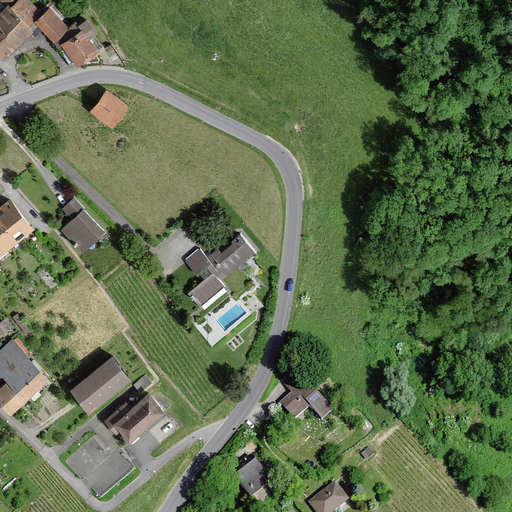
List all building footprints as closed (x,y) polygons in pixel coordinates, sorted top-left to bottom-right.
[(0,9),(0,56),(36,24),(31,19),(38,13),(25,0),(0,0),(5,5),(0,9)] [(65,26),(46,6),(38,13),(31,19),(36,24),(50,40),(65,26)] [(94,49),(77,27),(57,42),(74,64),(94,49)] [(110,129),(126,107),(102,89),(86,112),(110,129)] [(0,247),(34,221),(10,191),(0,198),(0,247)] [(80,205),(71,196),(61,206),(70,215),(80,205)] [(102,226),(80,205),(70,215),(59,226),(81,248),(102,226)] [(251,251),(236,233),(227,241),(229,242),(218,251),(215,247),(204,256),(197,248),(183,261),(194,274),(204,266),(208,271),(185,292),(198,307),(222,286),(212,275),(219,269),(223,275),(251,251)] [(5,315),(0,319),(0,329),(1,331),(12,322),(5,315)] [(30,353),(18,340),(0,356),(0,373),(8,382),(0,389),(0,405),(9,414),(48,379),(26,357),(30,353)] [(89,415),(131,382),(112,358),(70,391),(89,415)] [(332,410),(298,373),(284,385),(290,392),(278,402),(294,419),(308,406),(321,420),(332,410)] [(152,383),(146,375),(134,385),(140,393),(152,383)] [(129,445),(166,415),(149,394),(131,409),(126,404),(104,421),(116,436),(120,434),(129,445)] [(245,498),(265,482),(250,462),(230,478),(245,498)] [(331,511),(346,502),(332,482),(304,503),(311,511),(331,511)]
